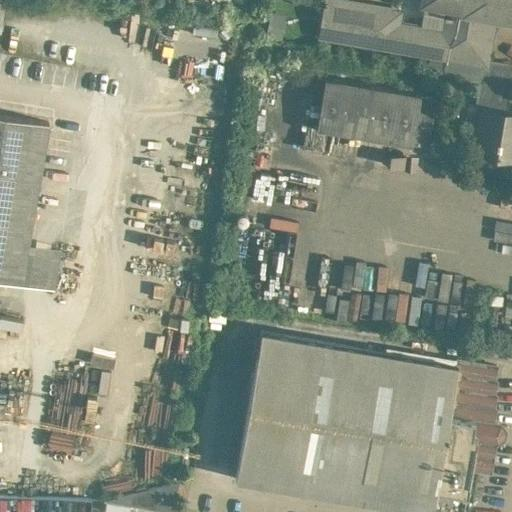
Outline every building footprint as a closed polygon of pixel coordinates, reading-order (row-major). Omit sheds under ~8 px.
[(488,14),(465,10),(466,4),(452,1),(450,13),(443,12),(441,31),(423,28),(397,23),(399,12),(330,0),(323,0),(318,34),(432,57),(444,59),(444,60),(484,67),(485,58),(490,31),(485,30),(488,14)] [(511,0),(427,0),(423,28),(441,31),(443,12),(450,13),(452,1),(466,4),(465,10),(488,14),(511,18),(511,0)] [(284,18),(270,15),(266,35),(281,37),(284,18)] [(444,59),(432,57),(429,72),(442,74),(444,60),(444,59)] [(511,78),(511,62),(485,58),(484,67),(481,81),(511,87),(511,78)] [(484,67),(444,60),(442,74),(442,75),(481,81),(484,67)] [(420,94),(325,77),(316,127),(412,143),(420,94)] [(481,81),(477,106),(483,107),(483,106),(506,110),(511,87),(481,81)] [(436,97),(420,94),(412,143),(427,146),(436,97)] [(511,111),(506,110),(483,106),(483,107),(474,154),(511,160),(511,111)] [(49,121),(0,113),(0,176),(38,183),(39,183),(49,121)] [(389,151),(387,163),(414,166),(416,153),(389,151)] [(38,183),(0,176),(0,237),(28,242),(38,183)] [(28,242),(0,237),(0,278),(22,282),(28,242)] [(28,242),(22,282),(49,286),(56,246),(28,242)] [(458,359),(386,347),(385,351),(261,330),(235,478),(431,511),(457,364),(458,359)] [(457,364),(431,511),(435,511),(462,511),(466,493),(471,468),(489,472),(495,441),(494,441),(495,439),(497,437),(499,426),(497,423),(492,422),(494,408),(493,407),(495,394),(493,393),(495,379),(494,379),(496,364),(458,358),(458,359),(457,364)] [(179,480),(104,499),(104,500),(173,511),(179,480)]
